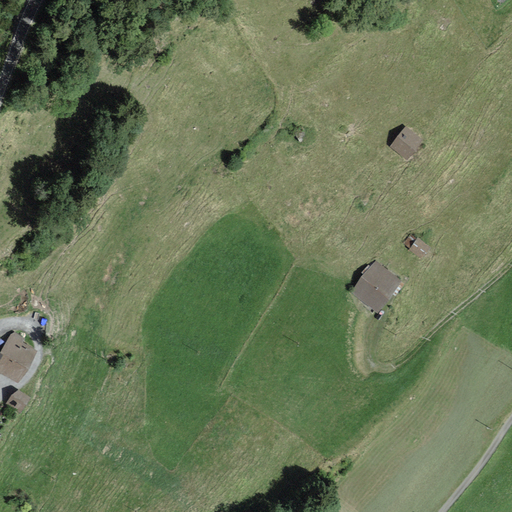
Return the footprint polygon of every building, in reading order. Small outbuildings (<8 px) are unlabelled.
[(420,140),(405,128),(392,145),(407,157),(420,140)] [(431,250),(413,235),(406,243),(424,259),(431,250)] [(401,281),(377,261),(353,291),(378,310),(401,281)] [(26,340),(13,334),(0,360),(0,372),(22,383),(37,352),(23,345),(26,340)] [(31,399),(17,392),(9,407),(23,415),(31,399)]
